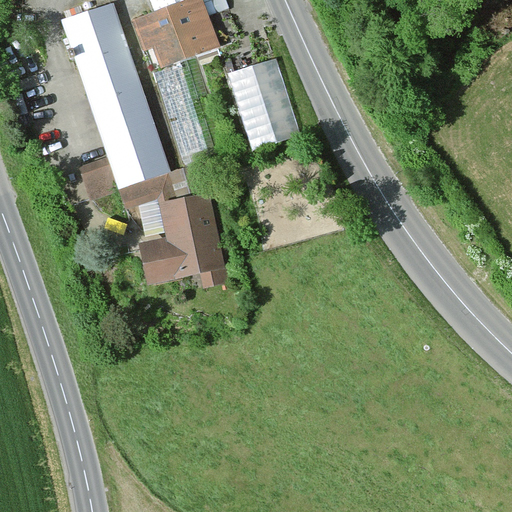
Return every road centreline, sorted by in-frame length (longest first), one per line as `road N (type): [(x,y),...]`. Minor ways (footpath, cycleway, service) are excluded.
road 1 (secondary): [(285,0),(380,191),(447,284),(511,351)]
road 2 (secondary): [(92,511),(70,414),(0,208)]
